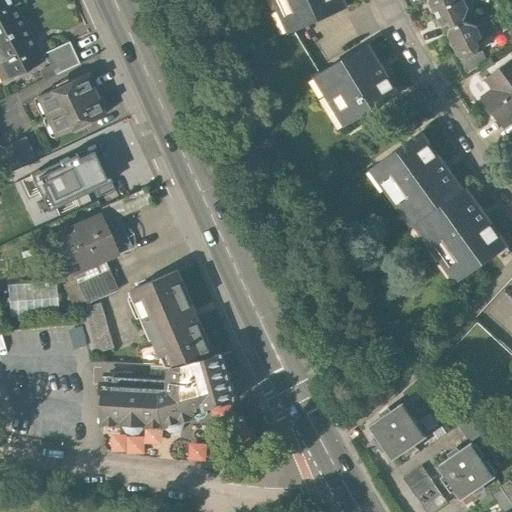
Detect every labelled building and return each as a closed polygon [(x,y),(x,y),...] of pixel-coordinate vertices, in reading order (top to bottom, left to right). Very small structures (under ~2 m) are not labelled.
[(0,0),(0,31),(21,20),(10,0),(0,0)] [(270,0),(286,34),(348,7),(344,0),(270,0)] [(433,0),(428,3),(437,24),(448,28),(465,22),(470,9),(466,0),(433,0)] [(0,82),(42,59),(21,20),(0,31),(0,82)] [(465,22),(448,28),(446,35),(456,55),(467,60),(479,52),(477,43),(482,39),(477,27),(465,22)] [(74,40),(48,50),(56,72),(82,63),(74,40)] [(399,93),(368,43),(312,78),(344,128),(399,93)] [(501,131),(511,124),(511,59),(484,78),(492,90),(479,99),(501,131)] [(87,77),(32,103),(49,139),(104,113),(87,77)] [(464,189),(421,131),(367,171),(410,228),(411,227),(464,189)] [(28,135),(0,148),(0,155),(7,169),(38,154),(28,135)] [(47,212),(111,182),(94,146),(30,176),(47,212)] [(464,189),(411,227),(456,288),(511,248),(466,187),(464,189)] [(118,253),(100,209),(48,230),(67,276),(75,272),(87,301),(117,289),(105,259),(118,253)] [(166,347),(168,355),(209,346),(175,270),(128,291),(155,349),(166,347)] [(55,282),(7,286),(9,312),(57,308),(55,282)] [(77,347),(89,342),(82,325),(70,330),(77,347)] [(163,372),(104,369),(96,426),(160,428),(238,408),(219,345),(209,346),(168,355),(163,372)] [(405,405),(403,402),(391,411),(389,407),(379,414),(381,417),(369,426),(375,435),(372,438),(378,445),(415,420),(413,417),(416,415),(408,403),(405,405)] [(417,422),(415,420),(378,445),(383,453),(385,451),(392,461),(404,452),(407,456),(416,449),(414,446),(427,437),(425,434),(428,432),(420,420),(417,422)] [(483,454),(471,436),(435,460),(447,478),(483,454)] [(496,473),(483,454),(447,478),(459,497),(496,473)] [(435,511),(447,505),(422,466),(404,478),(426,511),(435,511)] [(511,478),(497,486),(507,506),(511,503),(511,478)]
